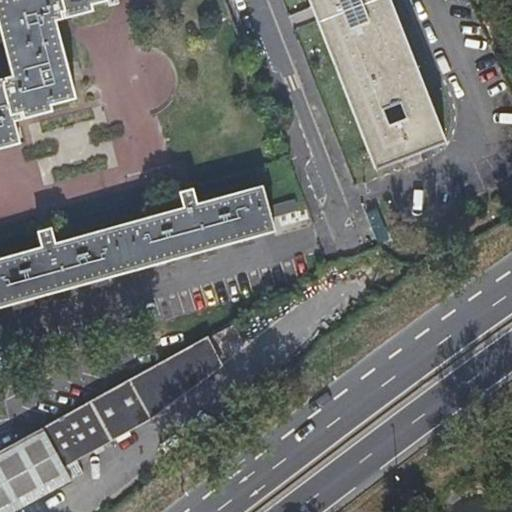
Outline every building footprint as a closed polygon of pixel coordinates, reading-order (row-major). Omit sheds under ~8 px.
[(0,0),(0,31),(12,78),(0,81),(0,148),(19,143),(14,124),(52,113),(51,107),(75,100),(55,23),(94,12),(92,6),(108,2),(110,7),(117,6),(115,0),(0,0)] [(311,0),(376,171),(445,144),(391,0),(311,0)] [(192,186),(186,188),(179,190),(184,209),(55,245),(48,225),(37,229),(42,248),(0,260),(0,306),(274,231),(262,188),(197,206),(192,186)] [(281,228),(302,218),(292,197),(271,207),(281,228)] [(0,511),(3,511),(72,476),(66,463),(156,414),(223,368),(209,342),(207,339),(0,454),(0,511)]
